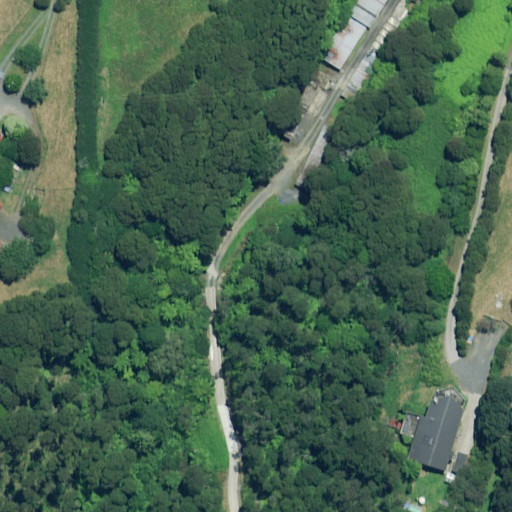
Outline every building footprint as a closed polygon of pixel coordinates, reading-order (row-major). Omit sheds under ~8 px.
[(349,0),(348,1),(374,19),(385,3),(380,0),(349,0)] [(411,8),(399,0),(398,0),(368,44),(381,52),(411,8)] [(374,19),(348,1),(342,10),(369,28),(374,19)] [(364,29),(343,16),(325,44),(328,45),(320,58),(338,70),(364,29)] [(377,57),(367,51),(338,95),(348,102),(377,57)] [(298,91),(293,98),(309,108),(314,101),(298,91)] [(332,132),(321,126),(292,181),(304,187),(332,132)] [(284,127),(278,136),(288,142),(294,133),(284,127)] [(465,407),(433,397),(425,419),(407,413),(400,434),(414,438),(408,459),(444,470),(465,407)] [(466,455),(455,453),(452,471),(463,473),(466,455)] [(461,477),(448,473),(445,482),(457,486),(461,477)]
